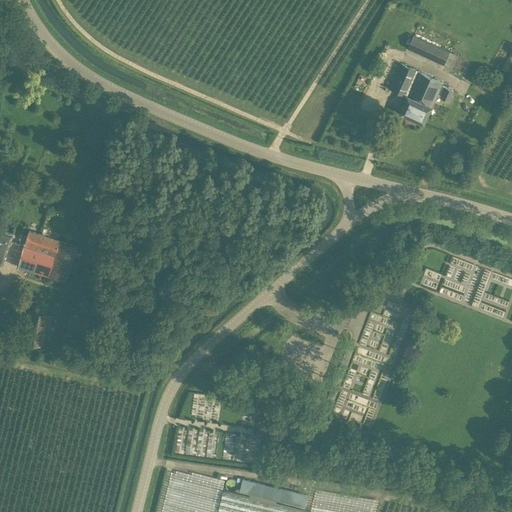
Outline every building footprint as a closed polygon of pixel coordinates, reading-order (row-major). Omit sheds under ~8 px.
[(450,51),(414,35),(407,48),(444,65),(450,51)] [(407,97),(399,113),(424,124),(436,95),(449,102),(454,91),(441,85),(442,82),(418,71),(401,62),(389,89),(407,97)] [(0,261),(1,262),(11,232),(0,227),(0,261)] [(29,230),(18,266),(64,281),(75,245),(29,230)] [(426,267),(421,282),(435,288),(441,273),(426,267)] [(390,293),(397,276),(380,269),(373,286),(390,293)] [(40,345),(46,313),(29,309),(23,340),(40,345)] [(221,511),(232,466),(161,458),(147,511),(221,511)] [(240,490),(263,496),(265,483),(243,478),(240,490)] [(308,494),(275,486),(272,498),(305,506),(308,494)] [(306,511),(307,511),(225,491),(220,511),(306,511)]
